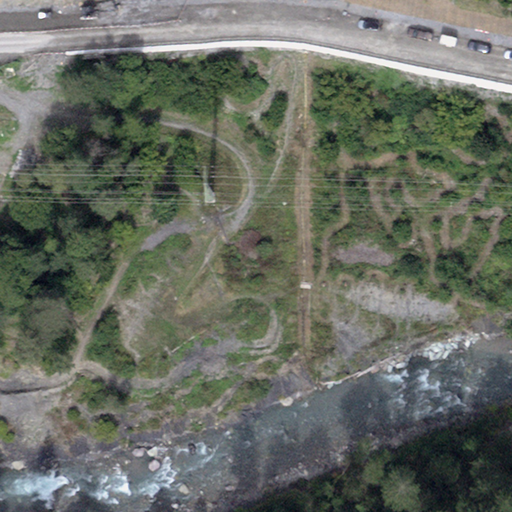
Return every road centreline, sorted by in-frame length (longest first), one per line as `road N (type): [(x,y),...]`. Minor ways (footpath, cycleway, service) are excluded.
road 1 (track): [(0,81),(190,108),(224,122),(240,139),(249,171),(237,191),(143,227)]
road 2 (secondary): [(254,0),(511,48)]
road 3 (secondary): [(0,13),(193,0)]
